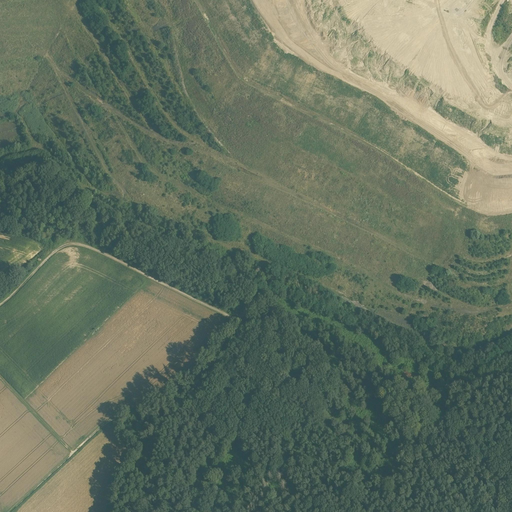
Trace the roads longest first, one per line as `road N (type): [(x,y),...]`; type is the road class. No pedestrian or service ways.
road 1 (track): [(274,281),(124,218),(92,197),(22,116),(0,116)]
road 2 (track): [(9,511),(109,420),(193,376),(239,322)]
road 3 (track): [(239,322),(71,242),(0,310)]
